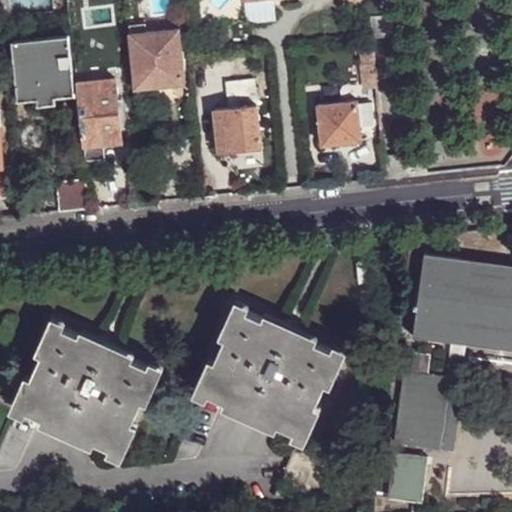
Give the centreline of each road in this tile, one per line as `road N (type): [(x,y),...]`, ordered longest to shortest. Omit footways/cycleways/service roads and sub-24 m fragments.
road 1 (residential): [(511,198),(0,249)]
road 2 (unknown): [(0,483),(249,466)]
